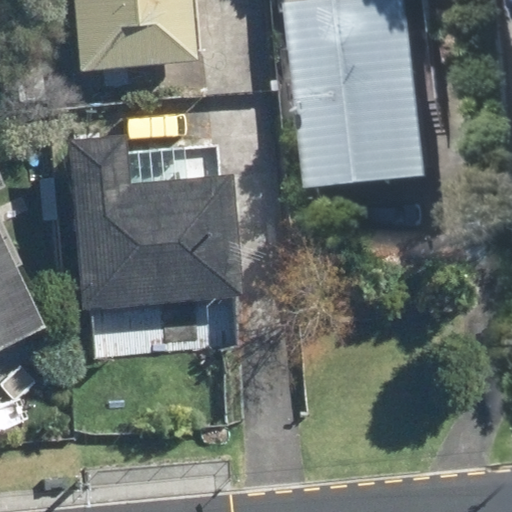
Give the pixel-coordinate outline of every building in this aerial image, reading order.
[(69,0),(77,73),(193,62),(186,0),(69,0)] [(394,0),(293,0),(295,16),(301,15),(319,193),(439,180),(420,0),(396,0),(394,0)] [(15,69),(18,106),(42,104),(40,67),(15,69)] [(120,140),(65,145),(80,313),(88,311),(93,363),(233,351),(229,301),(238,301),(228,182),(216,182),(213,152),(122,161),(120,140)] [(0,352),(40,333),(0,248),(0,352)]
